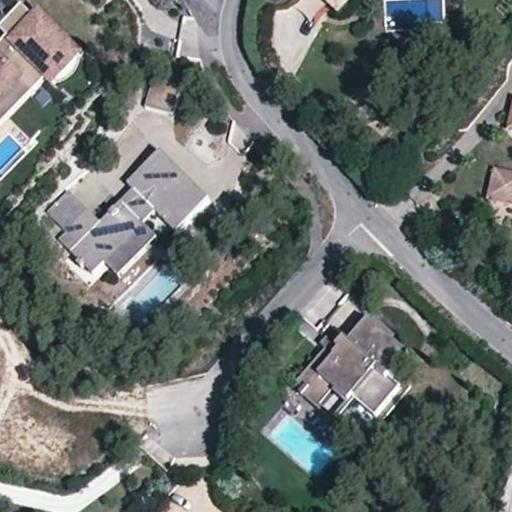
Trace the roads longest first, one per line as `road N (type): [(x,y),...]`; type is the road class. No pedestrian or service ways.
road 1 (residential): [(184,420),(368,213)]
road 2 (residential): [(368,213),(243,73),(231,28),(236,0)]
road 3 (residential): [(511,340),(368,213)]
